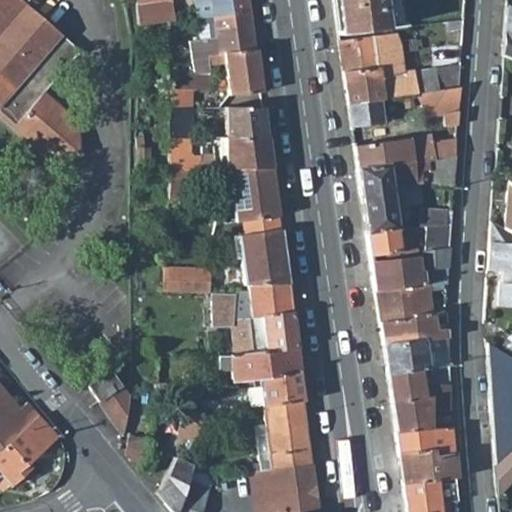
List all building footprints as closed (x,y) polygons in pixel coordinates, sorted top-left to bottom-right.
[(76,54),(23,7),(14,0),(0,0),(0,115),(12,127),(10,130),(43,160),(80,155),(78,123),(43,93),(76,54)] [(136,27),(172,22),(169,0),(134,0),(134,5),(136,27)] [(247,0),(197,0),(201,24),(213,22),(213,19),(249,13),(247,0)] [(333,0),(337,22),(408,19),(405,0),(333,0)] [(511,9),(505,4),(502,56),(511,60),(511,9)] [(249,13),(213,19),(213,22),(201,24),(203,41),(188,46),(190,64),(192,64),(193,74),(173,73),(173,80),(168,79),(168,89),(191,91),(209,92),(208,67),(207,57),(254,50),(249,13)] [(379,73),(391,72),(387,40),(379,26),(373,27),(379,73)] [(373,27),(337,28),(346,93),(379,92),(430,89),(442,89),(441,80),(436,81),(435,67),(391,72),(379,73),(373,27)] [(208,67),(223,65),(227,97),(260,92),(254,50),(207,57),(208,67)] [(443,123),(455,123),(458,88),(442,89),(430,89),(431,115),(442,114),(443,123)] [(167,108),(191,108),(191,91),(168,89),(167,108)] [(379,92),(346,93),(349,117),(382,115),(379,92)] [(167,108),(165,139),(166,139),(190,139),(191,108),(167,108)] [(224,138),(266,138),(262,108),(225,109),(224,109),(224,138)] [(430,131),(352,134),(355,158),(431,157),(453,157),(454,141),(430,141),(430,131)] [(270,170),(266,138),(224,138),(225,170),(270,170)] [(166,139),(164,169),(180,169),(187,169),(188,155),(188,148),(211,147),(211,139),(190,139),(166,139)] [(212,169),(213,155),(188,155),(187,169),(212,169)] [(453,157),(431,157),(355,158),(359,187),(359,188),(393,187),(418,187),(419,186),(418,175),(424,175),(424,178),(430,178),(430,187),(451,188),(453,157)] [(178,199),(180,169),(164,169),(163,199),(178,199)] [(276,215),(270,171),(270,170),(225,170),(234,222),(243,221),(276,215)] [(501,228),(511,234),(511,186),(505,181),(501,228)] [(393,187),(359,188),(365,229),(394,226),(398,226),(393,187)] [(445,208),(416,208),(416,224),(425,224),(444,224),(445,208)] [(279,231),(276,215),(243,221),(246,237),(279,231)] [(499,272),(497,289),(496,307),(511,308),(511,234),(501,228),(490,221),(486,271),(491,272),(499,272)] [(424,247),(425,224),(416,224),(404,225),(407,249),(424,247)] [(445,224),(444,224),(425,224),(424,247),(446,248),(448,224),(445,224)] [(368,252),(397,250),(407,249),(404,225),(398,226),(394,226),(365,229),(368,252)] [(279,231),(246,237),(236,238),(244,287),(287,288),(279,231)] [(418,266),(445,267),(446,248),(424,247),(423,251),(419,253),(419,254),(418,266)] [(397,255),(368,257),(373,287),(446,285),(446,274),(445,270),(445,267),(418,266),(419,254),(397,255)] [(206,293),(208,269),(169,267),(169,260),(161,260),(160,291),(160,292),(206,293)] [(377,319),(433,311),(431,299),(445,298),(446,294),(446,290),(446,286),(446,285),(373,287),(377,319)] [(290,313),(287,288),(244,287),(245,294),(246,318),(290,313)] [(214,302),(213,321),(231,319),(233,293),(206,293),(160,292),(159,303),(194,305),(194,301),(214,302)] [(444,310),(433,311),(377,319),(380,339),(444,340),(444,330),(431,330),(431,323),(444,323),(444,322),(444,315),(444,310)] [(249,354),(295,348),(290,313),(246,318),(245,318),(249,354)] [(234,319),(239,355),(249,354),(245,318),(234,319)] [(511,337),(506,335),(498,350),(511,358),(511,337)] [(384,367),(445,368),(444,340),(380,339),(384,367)] [(511,358),(498,350),(483,342),(494,466),(511,444),(511,358)] [(295,348),(249,354),(239,355),(228,357),(199,357),(199,377),(234,378),(256,377),(259,378),(298,373),(295,348)] [(446,399),(445,368),(384,367),(392,429),(425,433),(425,428),(448,429),(447,422),(447,415),(447,410),(446,399)] [(108,368),(89,387),(102,403),(122,384),(108,368)] [(298,373),(259,378),(260,386),(262,404),(302,399),(298,373)] [(122,384),(102,403),(123,426),(128,393),(128,391),(122,384)] [(19,409),(0,386),(0,446),(37,415),(26,402),(19,409)] [(247,388),(250,406),(262,404),(260,386),(247,388)] [(220,410),(218,399),(201,401),(203,412),(220,410)] [(264,424),(267,449),(268,450),(270,463),(257,464),(242,467),(243,473),(250,472),(311,463),(302,399),(262,404),(264,424)] [(202,413),(179,410),(175,431),(197,437),(202,413)] [(37,415),(0,446),(0,475),(8,485),(27,467),(24,463),(55,436),(37,415)] [(268,450),(267,449),(264,424),(253,426),(257,464),(270,463),(268,450)] [(425,433),(392,429),(395,450),(451,453),(448,429),(425,428),(425,433)] [(128,435),(124,455),(139,469),(149,448),(150,443),(128,435)] [(497,497),(511,478),(511,444),(494,466),(497,497)] [(139,469),(149,474),(160,452),(149,448),(139,469)] [(451,453),(395,450),(399,481),(453,478),(453,473),(451,453)] [(175,457),(155,493),(170,511),(173,511),(189,469),(191,464),(175,457)] [(255,511),(317,511),(311,463),(250,472),(255,511)] [(173,511),(200,511),(207,493),(212,478),(189,469),(173,511)] [(453,478),(399,481),(403,511),(457,511),(454,483),(453,478)] [(216,511),(221,497),(207,493),(200,511),(216,511)]
